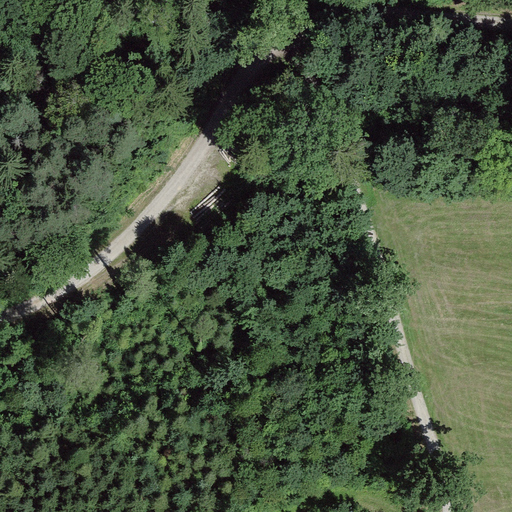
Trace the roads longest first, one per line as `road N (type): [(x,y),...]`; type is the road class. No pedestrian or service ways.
road 1 (track): [(443,511),(426,415),(295,30)]
road 2 (track): [(295,30),(256,70),(215,151),(167,203),(58,292),(0,318)]
road 3 (track): [(511,21),(335,15),(295,30)]
